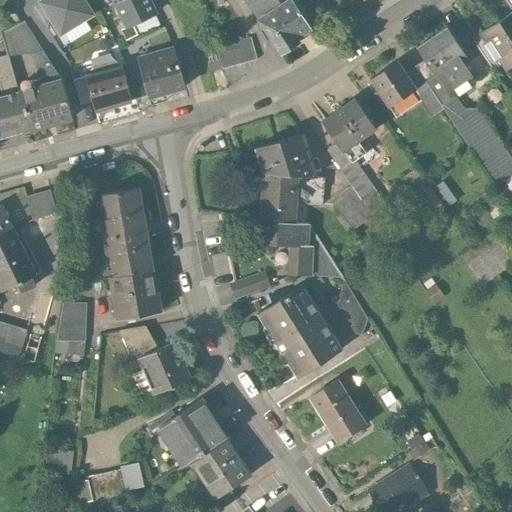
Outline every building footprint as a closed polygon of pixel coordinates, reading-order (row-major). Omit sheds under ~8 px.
[(90,13),(81,0),(46,0),(43,2),(61,32),(90,13)] [(155,13),(148,0),(124,0),(116,4),(126,27),(153,14),(155,13)] [(248,0),(261,18),(275,8),(269,0),(248,0)] [(312,28),(293,0),(287,0),(275,8),(261,18),(284,53),(301,42),(298,38),(312,28)] [(269,0),(275,8),(287,0),(269,0)] [(511,11),(482,32),(486,38),(481,41),(495,60),(498,58),(506,69),(511,64),(511,11)] [(153,14),(126,27),(122,29),(127,40),(159,25),(153,14)] [(0,58),(15,54),(30,54),(43,50),(25,22),(11,30),(0,32),(0,58)] [(447,27),(418,47),(426,59),(449,92),(453,90),(472,76),(460,58),(466,55),(447,27)] [(257,60),(252,37),(205,48),(210,71),(257,60)] [(137,58),(148,97),(184,87),(174,48),(137,58)] [(63,82),(43,50),(30,54),(42,88),(63,82)] [(426,59),(415,66),(442,106),(457,96),(453,90),(449,92),(426,59)] [(396,61),(372,77),(391,104),(414,88),(405,74),(396,61)] [(130,101),(120,66),(85,76),(93,102),(95,111),(130,101)] [(444,109),(442,106),(415,66),(405,74),(414,88),(433,116),(444,109)] [(82,105),(93,102),(85,76),(74,79),(82,105)] [(42,88),(20,94),(30,130),(73,118),(63,82),(42,88)] [(0,137),(30,130),(20,94),(0,99),(0,137)] [(466,110),(457,96),(442,106),(444,109),(497,187),(506,181),(511,176),(511,156),(480,109),(466,110)] [(356,99),(323,122),(338,144),(345,153),(377,130),(356,99)] [(299,177),(317,178),(305,136),(257,149),(265,176),(299,177)] [(327,151),(352,187),(372,216),(389,240),(405,230),(355,160),(351,162),(345,153),(338,144),(327,151)] [(297,225),(299,177),(265,176),(261,245),(291,246),(310,247),(311,227),(311,225),(307,225),(297,225)] [(323,178),(317,178),(299,177),(297,225),(307,225),(308,204),(322,205),(323,178)] [(352,230),(372,216),(352,187),(341,195),(344,198),(334,205),(352,230)] [(115,276),(153,269),(139,188),(101,195),(115,276)] [(57,215),(50,192),(28,198),(35,221),(57,215)] [(0,205),(0,239),(15,232),(1,205),(0,205)] [(343,277),(311,227),(310,247),(313,247),(312,276),(343,277)] [(35,272),(15,232),(0,239),(0,286),(1,289),(35,272)] [(511,254),(497,235),(485,244),(489,249),(479,257),(473,247),(462,255),(483,285),(511,264),(511,259),(509,255),(511,254)] [(313,247),(310,247),(291,246),(289,275),(312,276),(313,247)] [(160,310),(153,269),(115,276),(110,277),(118,318),(160,310)] [(270,287),(265,272),(231,285),(236,299),(270,287)] [(302,286),(260,311),(299,374),(340,348),(302,286)] [(436,286),(427,293),(434,303),(443,297),(436,286)] [(41,296),(29,332),(21,359),(33,363),(53,300),(41,296)] [(86,304),(64,304),(58,342),(69,342),(68,355),(83,356),(85,342),(86,304)] [(0,352),(21,359),(29,332),(0,322),(0,352)] [(134,361),(141,357),(158,350),(146,328),(121,331),(134,361)] [(141,357),(156,394),(189,380),(174,344),(158,350),(141,357)] [(452,362),(445,366),(451,376),(458,372),(452,362)] [(372,377),(364,367),(350,377),(359,388),(372,377)] [(311,396),(325,419),(352,403),(338,380),(311,396)] [(203,397),(156,428),(181,468),(191,462),(226,439),(229,437),(203,397)] [(366,426),(352,403),(325,419),(339,442),(366,426)] [(103,420),(94,419),(93,429),(102,430),(103,420)] [(249,474),(226,439),(191,462),(214,497),(229,487),(249,474)] [(430,450),(425,443),(410,453),(415,460),(430,450)] [(73,452),(47,450),(45,473),(71,475),(73,452)] [(410,464),(370,489),(385,511),(386,511),(407,499),(411,504),(429,493),(410,464)] [(87,482),(74,485),(79,506),(145,490),(139,465),(86,478),(87,482)] [(236,498),(229,487),(214,497),(209,500),(216,511),(236,498)]
